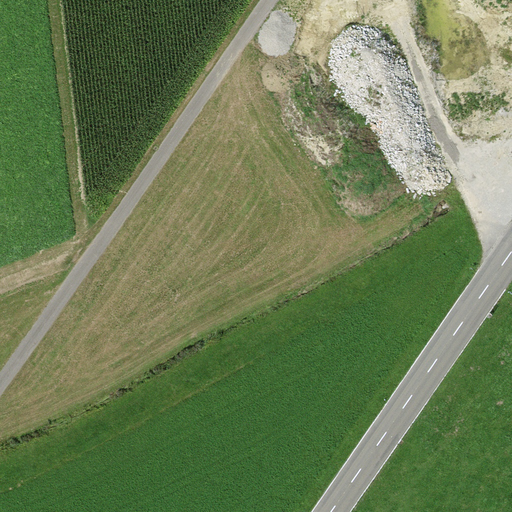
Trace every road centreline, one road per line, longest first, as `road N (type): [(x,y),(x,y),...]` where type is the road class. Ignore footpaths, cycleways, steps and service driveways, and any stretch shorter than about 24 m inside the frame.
road 1 (track): [(0,390),(267,0)]
road 2 (primary): [(332,511),(511,253)]
road 3 (track): [(506,261),(435,124),(396,0)]
